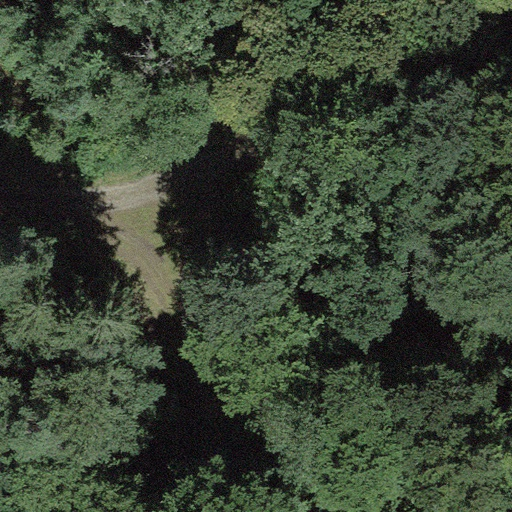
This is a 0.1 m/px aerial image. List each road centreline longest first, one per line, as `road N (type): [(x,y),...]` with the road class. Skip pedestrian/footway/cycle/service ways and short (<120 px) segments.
road 1 (track): [(511,19),(204,171)]
road 2 (track): [(204,171),(187,299),(189,511)]
road 3 (track): [(204,171),(90,213),(0,195)]
road 4 (track): [(204,171),(209,0)]
